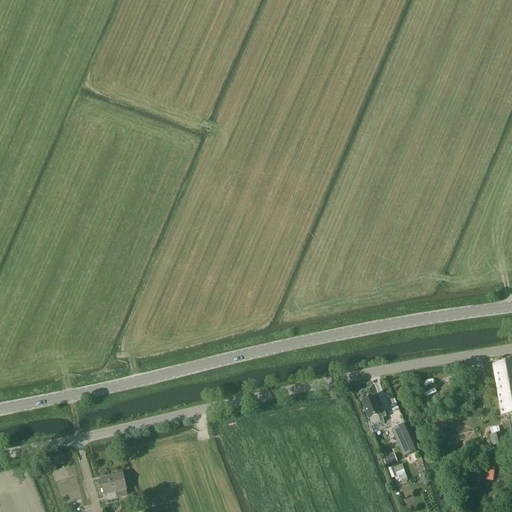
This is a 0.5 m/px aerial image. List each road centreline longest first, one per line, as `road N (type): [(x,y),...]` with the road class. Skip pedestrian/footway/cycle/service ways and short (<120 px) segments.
road 1 (unclassified): [(0,455),(379,371),(511,350)]
road 2 (tertiary): [(511,307),(326,337),(0,409)]
